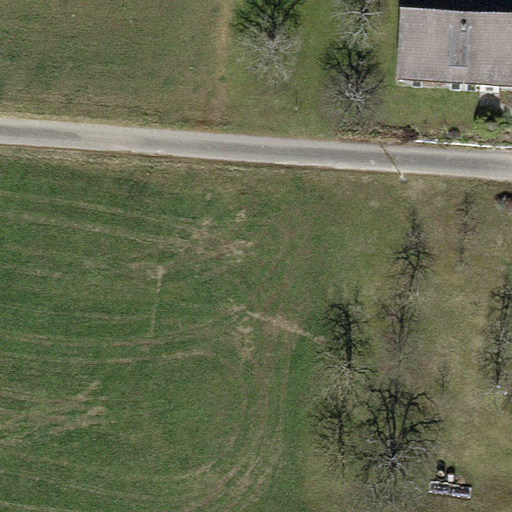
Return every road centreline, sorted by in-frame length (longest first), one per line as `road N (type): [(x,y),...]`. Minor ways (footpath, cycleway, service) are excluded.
road 1 (residential): [(511,160),(200,145)]
road 2 (track): [(200,145),(0,134)]
